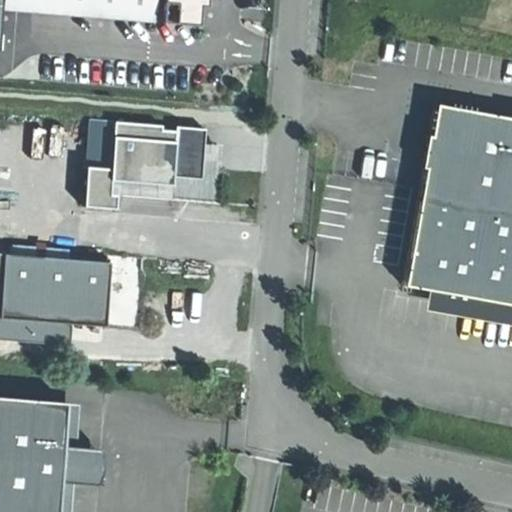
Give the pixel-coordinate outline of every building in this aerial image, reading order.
[(3,0),(2,13),(153,22),(154,3),(154,0),(3,0)] [(154,0),(154,3),(161,4),(160,24),(194,26),(196,0),(154,0)] [(511,120),(437,107),(404,288),(489,303),(511,307),(511,120)] [(73,160),(70,202),(106,205),(107,192),(158,196),(160,173),(195,176),(199,126),(104,119),(104,129),(86,128),(83,161),(73,160)] [(110,265),(0,256),(0,337),(34,340),(35,324),(105,329),(107,304),(110,265)] [(66,404),(0,398),(0,511),(58,511),(60,483),(74,484),(89,486),(92,449),(76,448),(63,447),(66,404)] [(80,405),(66,404),(63,447),(76,448),(80,405)] [(101,450),(92,449),(89,486),(97,486),(100,481),(101,474),(102,469),(102,464),(102,460),(101,455),(101,450)] [(71,511),(74,484),(60,483),(58,511),(71,511)]
